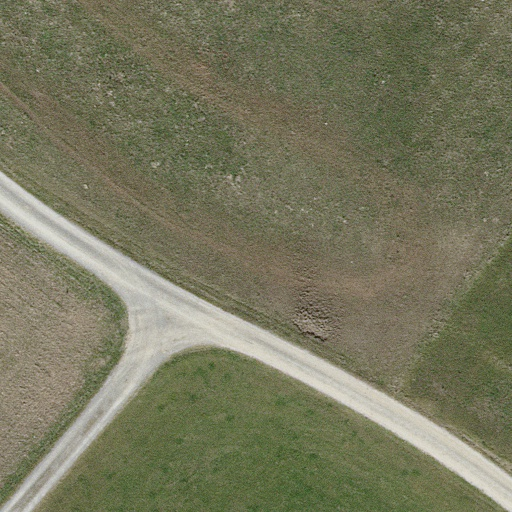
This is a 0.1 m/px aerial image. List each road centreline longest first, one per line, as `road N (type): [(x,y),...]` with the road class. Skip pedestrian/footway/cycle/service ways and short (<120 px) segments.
road 1 (track): [(181,313),(316,373),(461,455),(511,500)]
road 2 (track): [(181,313),(12,511)]
road 3 (track): [(0,190),(181,313)]
